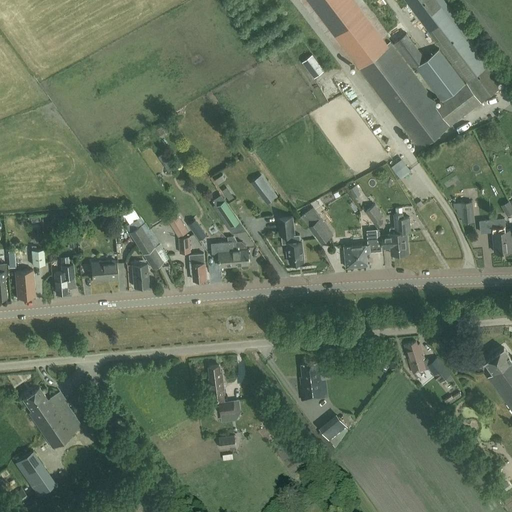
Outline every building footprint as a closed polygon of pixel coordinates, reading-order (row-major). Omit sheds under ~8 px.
[(307,0),(420,148),(502,86),(437,0),(405,0),(467,82),(465,83),(438,48),(425,58),(405,32),(393,41),(412,67),(416,65),(442,100),(434,106),(354,0),(307,0)] [(505,143),(498,147),(501,152),(507,148),(505,143)] [(251,182),(267,204),(278,196),(262,174),(251,182)] [(186,205),(193,201),(190,197),(183,201),(186,205)] [(239,220),(227,203),(224,198),(215,204),(230,226),(239,220)] [(122,208),(129,220),(139,214),(132,202),(122,208)] [(472,202),(462,203),(463,221),(474,220),(472,202)] [(381,232),(387,228),(379,218),(371,207),(366,210),(374,221),(381,232)] [(189,236),(179,237),(189,230),(177,212),(168,218),(179,237),(180,252),(191,251),(189,236)] [(408,252),(407,231),(411,231),(410,216),(403,217),(403,213),(394,213),(395,227),(390,227),(390,232),(390,233),(382,234),(383,247),(391,246),(392,254),(408,252)] [(204,243),(211,238),(196,215),(188,220),(204,243)] [(282,243),(288,243),(288,247),(286,247),(287,256),(289,256),(290,262),(304,261),(301,240),(300,241),(300,234),(294,235),(292,216),(279,217),(281,235),(282,243)] [(495,252),(511,250),(511,245),(510,229),(506,229),(504,218),(480,220),(481,232),(493,230),(495,252)] [(153,269),(158,265),(164,261),(137,219),(132,222),(136,228),(130,231),(153,269)] [(321,243),(329,237),(331,236),(318,220),(309,227),(321,243)] [(377,228),(367,229),(368,241),(378,240),(377,228)] [(218,251),(220,266),(235,265),(232,236),(228,236),(229,250),(218,251)] [(232,236),(235,265),(241,264),(241,267),(243,268),(248,268),(249,266),(249,264),(250,264),(249,248),(247,248),(246,245),(243,242),(237,243),(237,241),(234,236),(232,236)] [(370,243),(345,246),(345,245),(344,245),(346,267),(368,265),(367,252),(371,251),(370,243)] [(44,249),(31,250),(33,265),(45,264),(44,249)] [(204,280),(205,279),(207,279),(205,262),(204,262),(204,253),(190,254),(190,263),(191,273),(193,272),(193,280),(199,280),(201,280),(204,280)] [(9,267),(22,266),(21,257),(8,258),(9,267)] [(93,280),(117,278),(115,260),(91,262),(93,280)] [(134,286),(149,284),(147,262),(132,264),(134,286)] [(66,277),(74,277),(72,264),(62,265),(62,271),(54,271),(56,293),(67,292),(66,277)] [(17,296),(35,295),(33,269),(15,270),(17,296)] [(434,374),(439,371),(447,381),(453,376),(444,364),(439,368),(433,360),(430,363),(429,359),(425,360),(420,344),(418,345),(417,342),(405,345),(413,373),(429,368),(434,374)] [(511,408),(511,358),(504,347),(485,361),(493,373),(488,376),(511,408)] [(318,360),(302,362),(303,381),(302,381),(302,383),(300,383),(302,399),(326,396),(324,378),(320,378),(318,360)] [(209,399),(212,398),(212,399),(219,398),(221,414),(235,412),(233,400),(224,402),(224,398),(225,398),(222,371),(220,371),(219,365),(210,366),(211,376),(209,376),(211,391),(208,391),(207,393),(207,397),(209,399)] [(82,426),(67,403),(68,402),(64,397),(63,397),(59,391),(58,391),(58,392),(48,399),(39,386),(22,397),(31,410),(29,412),(52,446),(82,426)] [(277,408),(260,415),(264,425),(280,418),(277,408)] [(322,430),(329,439),(346,425),(339,416),(322,430)] [(345,426),(329,439),(335,446),(348,429),(345,426)] [(235,446),(234,435),(218,437),(220,448),(235,446)] [(76,445),(60,453),(69,470),(84,462),(76,445)] [(38,495),(56,483),(33,450),(16,461),(31,484),(38,495)] [(14,507),(28,497),(22,489),(9,498),(14,507)]
